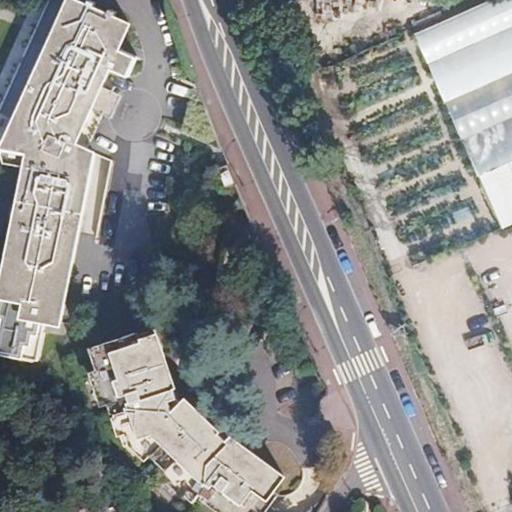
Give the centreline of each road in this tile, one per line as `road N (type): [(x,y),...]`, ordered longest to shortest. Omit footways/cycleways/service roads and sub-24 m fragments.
road 1 (tertiary): [(187,0),(213,78),(382,459)]
road 2 (tertiary): [(403,449),(219,0)]
